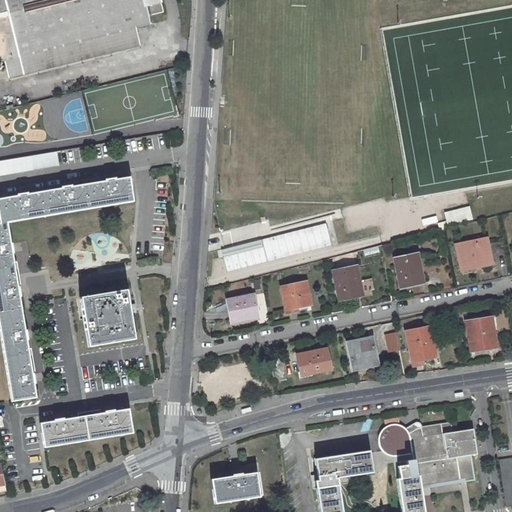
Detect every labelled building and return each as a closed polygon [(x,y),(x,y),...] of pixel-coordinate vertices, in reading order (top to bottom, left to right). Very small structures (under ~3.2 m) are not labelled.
[(0,0),(0,61),(4,61),(9,78),(140,45),(136,28),(150,24),(148,16),(163,12),(160,0),(0,0)] [(0,175),(59,165),(56,151),(0,160),(0,175)] [(0,198),(0,223),(6,223),(133,201),(129,177),(114,180),(114,179),(106,180),(106,181),(70,187),(70,186),(62,187),(62,189),(26,195),(26,193),(18,195),(18,196),(0,198)] [(472,219),(469,207),(444,213),(448,226),(472,219)] [(447,228),(445,222),(438,224),(440,230),(447,228)] [(10,245),(6,223),(0,223),(0,331),(12,401),(35,397),(33,383),(34,382),(33,374),(32,375),(27,349),(26,339),(27,339),(26,331),(24,331),(18,296),(20,296),(18,288),(17,288),(13,262),(11,252),(12,252),(11,244),(10,245)] [(476,266),(476,262),(491,259),(487,240),(455,247),(460,269),(476,266)] [(423,282),(417,253),(394,258),(400,287),(423,282)] [(362,294),(356,266),(332,271),(338,299),(362,294)] [(306,282),(281,287),(286,310),(299,307),(310,305),(306,282)] [(125,290),(80,298),(88,346),(134,339),(129,314),(128,304),(125,290)] [(258,317),(254,295),(227,300),(231,321),(250,317),(250,318),(258,317)] [(491,317),(466,321),(470,350),(496,346),(491,317)] [(436,357),(430,326),(405,331),(411,362),(423,360),(436,357)] [(395,333),(385,335),(388,353),(399,351),(395,333)] [(373,348),(374,348),(372,338),(369,338),(347,343),(352,367),(375,362),(373,348)] [(311,374),(331,370),(326,348),(300,354),(296,355),(298,360),(300,373),(301,376),(311,374)] [(271,359),(274,381),(286,379),(282,358),(271,359)] [(54,421),(40,423),(44,447),(132,433),(128,409),(114,411),(113,411),(113,410),(105,411),(105,413),(78,417),(63,420),(62,418),(54,420),(55,421),(54,421)] [(417,428),(409,433),(408,433),(406,429),(401,426),(395,424),(391,424),(387,426),(382,429),(379,434),(378,438),(378,442),(379,446),(382,451),(385,454),(389,455),(393,456),(396,456),(399,478),(396,479),(401,511),(341,511),(337,485),(335,485),(334,478),(372,472),(372,470),(377,469),(375,456),(370,457),(369,453),(369,451),(315,459),(319,488),(316,488),(319,511),(423,511),(419,486),(460,480),(457,465),(472,463),(471,455),(476,454),(472,429),(452,432),(450,422),(421,427),(421,428),(417,428)] [(511,457),(499,460),(506,506),(511,505),(511,457)] [(211,479),(215,503),(260,496),(256,472),(241,475),(241,473),(236,474),(233,475),(233,476),(211,479)]
